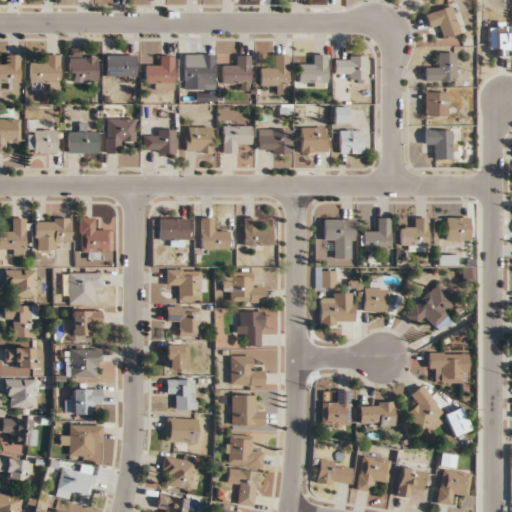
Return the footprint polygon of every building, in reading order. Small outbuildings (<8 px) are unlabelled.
[(430,28),(438,25),(442,39),(460,33),(450,5),(425,14),(430,28)] [(498,49),(498,55),(509,55),(509,24),(489,24),(489,49),(498,49)] [(454,52),(435,52),(435,64),(425,64),(425,80),(454,80),(454,52)] [(0,86),(20,87),(20,54),(1,54),(1,64),(0,64),(0,86)] [(61,54),(40,54),(40,64),(29,64),(29,85),(61,85),(61,54)] [(135,76),(135,54),(105,54),(105,76),(135,76)] [(213,54),(183,54),(183,86),(213,86),(213,54)] [(297,64),(297,84),(326,83),(326,54),(308,55),(308,64),(297,64)] [(249,55),(232,55),(232,64),(221,64),(221,83),(249,83),(249,55)] [(270,64),(259,64),(259,85),(287,85),(287,55),(270,55),(270,64)] [(334,55),(334,72),(344,72),(344,80),(366,80),(366,55),(334,55)] [(97,82),(97,56),(68,56),(68,82),(97,82)] [(173,56),(155,56),(155,65),(145,65),(145,86),(153,86),(153,89),(173,89),(173,56)] [(424,115),(446,115),(446,92),(424,92),(424,115)] [(335,121),(349,121),(349,107),(335,107),(335,121)] [(21,118),(0,118),(0,152),(5,152),(5,143),(21,143),(21,118)] [(136,118),(105,118),(105,153),(114,153),(114,143),(136,143),(136,118)] [(251,144),(251,125),(221,125),(221,153),(240,153),(240,144),(251,144)] [(212,127),(184,127),(184,152),(212,152),(212,127)] [(300,152),(326,152),(326,127),(300,127),(300,152)] [(257,153),(290,153),(290,129),(257,129),(257,153)] [(32,153),(56,153),(56,130),(32,130),(32,153)] [(67,154),(98,154),(98,130),(67,130),(67,154)] [(142,138),(142,153),(177,153),(177,130),(152,130),(152,138),(142,138)] [(339,153),(362,153),(362,130),(339,130),(339,153)] [(424,148),(434,148),(434,159),(451,159),(451,130),(424,130),(424,148)] [(446,240),(468,240),(468,217),(446,217),(446,240)] [(27,218),(8,218),(8,229),(0,229),(0,245),(7,246),(7,255),(26,255),(27,218)] [(69,218),(34,218),(34,250),(56,250),(56,240),(69,240),(69,218)] [(108,229),(98,229),(98,218),(79,218),(79,252),(108,252),(108,229)] [(190,245),(190,218),(158,218),(158,238),(169,238),(169,245),(190,245)] [(228,249),(228,227),(213,227),(213,218),(200,218),(200,249),(228,249)] [(254,227),(254,218),(243,218),(243,245),(270,245),(270,227),(254,227)] [(332,238),(333,258),(353,258),(352,218),(322,218),(323,238),(332,238)] [(389,218),(378,218),(377,228),(360,228),(360,253),(388,254),(389,218)] [(409,218),(409,227),(399,227),(399,250),(427,251),(427,218),(409,218)] [(37,298),(37,269),(4,269),(4,289),(15,289),(15,298),(37,298)] [(203,299),(203,270),(166,270),(166,287),(177,287),(177,299),(203,299)] [(314,287),(338,287),(338,270),(314,270),(314,287)] [(102,272),(68,272),(68,303),(92,303),(92,294),(102,294),(102,272)] [(223,292),(231,292),(231,301),(264,301),(264,283),(253,283),(253,272),(223,272),(223,292)] [(426,319),(433,326),(457,303),(436,283),(406,313),(419,326),(426,319)] [(385,288),(363,288),(363,312),(385,312),(385,288)] [(319,324),(353,324),(353,292),(328,292),(328,301),(319,301),(319,324)] [(13,337),(36,336),(36,305),(4,306),(4,316),(13,316),(13,337)] [(199,307),(166,307),(166,323),(177,323),(177,336),(199,336),(199,307)] [(72,310),(72,335),(91,335),(91,321),(100,321),(100,310),(72,310)] [(237,334),(245,334),(245,345),(263,345),(263,311),(237,311),(237,334)] [(189,344),(166,344),(166,368),(189,368),(189,344)] [(42,348),(5,348),(5,367),(42,367),(42,348)] [(100,349),(64,349),(64,382),(100,382),(100,349)] [(439,381),(462,381),(462,353),(428,353),(428,371),(439,371),(439,381)] [(229,386),(263,386),(263,367),(252,367),(252,356),(229,356),(229,386)] [(35,407),(35,379),(4,379),(4,407),(35,407)] [(175,395),(175,409),(194,409),(194,379),(166,379),(166,395),(175,395)] [(414,406),(406,412),(420,430),(443,413),(422,385),(407,397),(414,406)] [(100,389),(68,389),(68,413),(91,413),(91,405),(100,405),(100,389)] [(321,400),(320,427),(350,427),(350,390),(332,390),(332,401),(321,400)] [(262,425),(262,406),(254,406),(254,395),(231,395),(231,425),(262,425)] [(393,402),(359,402),(359,425),(393,425),(393,402)] [(471,428),(461,407),(445,414),(454,436),(471,428)] [(1,433),(10,433),(10,445),(34,445),(34,418),(1,418),(1,433)] [(196,418),(166,418),(166,442),(196,442),(196,418)] [(91,456),(92,444),(101,445),(101,425),(69,425),(69,435),(60,435),(59,445),(69,445),(69,455),(91,456)] [(253,437),(227,434),(224,463),(260,468),(262,449),(252,447),(253,437)] [(375,492),(377,482),(387,483),(391,460),(361,456),(356,489),(375,492)] [(194,490),(198,462),(164,457),(160,485),(194,490)] [(350,461),(317,461),(317,485),(350,485),(350,461)] [(424,471),(400,467),(395,496),(419,500),(424,471)] [(95,474),(60,468),(56,493),(90,499),(95,474)] [(238,484),(235,504),(255,506),(259,472),(228,468),(226,482),(238,484)] [(457,495),(468,496),(471,473),(440,469),(436,503),(455,505),(457,495)] [(22,497),(0,493),(0,511),(24,511),(25,511),(20,511),(22,497)] [(167,511),(185,511),(187,498),(158,494),(157,510),(168,511),(167,511)]
